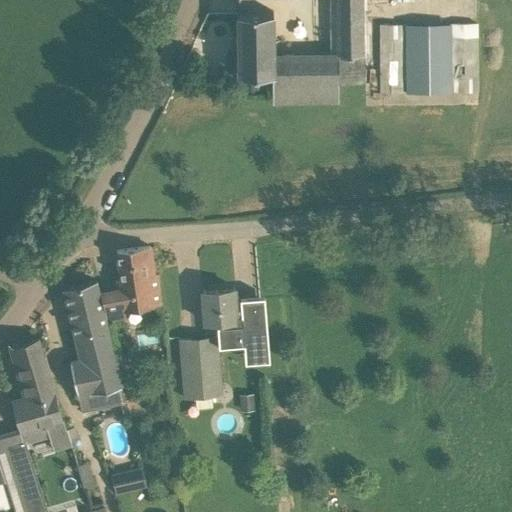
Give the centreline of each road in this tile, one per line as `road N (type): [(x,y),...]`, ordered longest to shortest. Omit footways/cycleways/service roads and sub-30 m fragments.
road 1 (unclassified): [(69,236),(183,233),(511,199)]
road 2 (unclassified): [(69,236),(189,0)]
